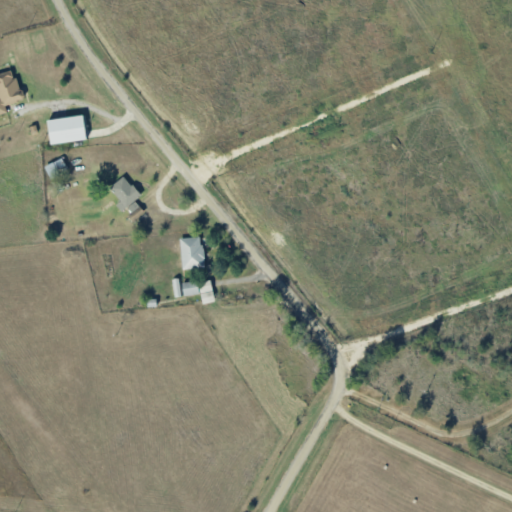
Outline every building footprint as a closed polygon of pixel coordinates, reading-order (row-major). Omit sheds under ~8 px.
[(0,73),(0,100),(0,101),(0,100),(0,114),(6,113),(4,104),(21,100),(14,70),(0,73)] [(46,120),(50,145),(86,139),(82,114),(46,120)] [(123,209),(140,196),(125,175),(108,188),(123,209)] [(125,213),(133,222),(145,212),(137,203),(125,213)] [(182,269),(205,266),(201,236),(179,239),(182,269)]
